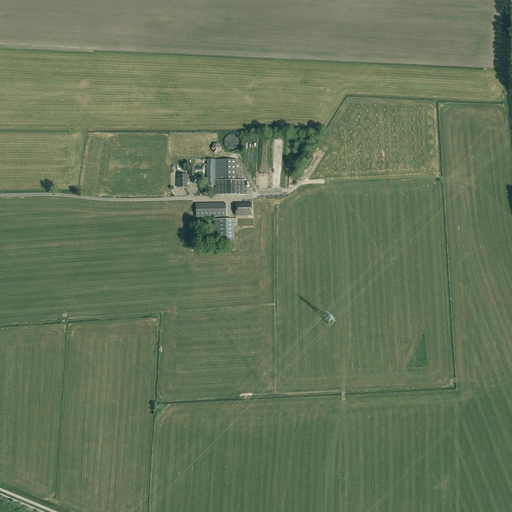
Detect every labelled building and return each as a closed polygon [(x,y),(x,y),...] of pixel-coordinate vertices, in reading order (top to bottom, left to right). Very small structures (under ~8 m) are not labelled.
[(220,142),(211,147),(213,153),(223,148),(220,142)] [(207,180),(207,185),(215,185),(214,159),(206,159),(206,178),(207,180)] [(236,159),(215,159),(215,194),(246,194),(246,180),(236,180),(236,159)] [(188,175),(178,175),(178,179),(177,179),(177,187),(187,187),(186,182),(188,182),(188,175)] [(196,217),(226,216),(225,203),(196,204),(196,217)] [(235,215),(251,215),(251,203),(235,203),(235,215)] [(234,243),(234,219),(217,219),(217,243),(234,243)]
